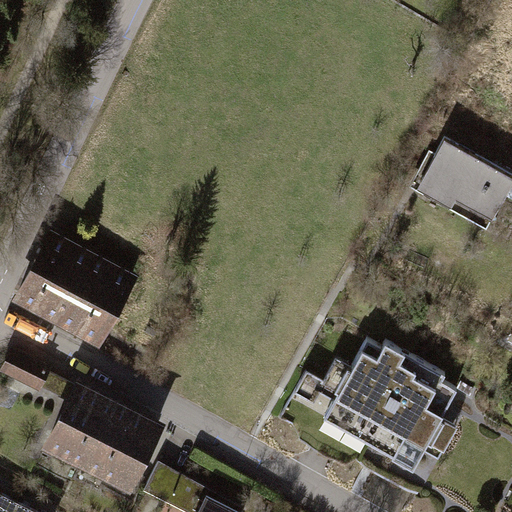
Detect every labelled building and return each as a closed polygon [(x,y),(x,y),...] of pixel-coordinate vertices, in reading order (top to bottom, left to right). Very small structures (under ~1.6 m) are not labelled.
[(511,187),(511,174),(443,139),(416,192),(490,231),(511,187)] [(133,274),(52,231),(34,264),(19,292),(34,300),(79,324),(100,335),(133,274)] [(308,365),(290,398),(416,468),(461,386),(449,380),(454,371),(378,329),(374,336),(367,332),(351,360),(336,352),(324,374),(308,365)] [(44,385),(68,397),(46,440),(131,485),(164,422),(79,377),(75,384),(51,372),(54,366),(13,346),(1,370),(42,390),(44,385)] [(146,491),(186,511),(243,511),(208,493),(211,488),(162,462),(146,491)] [(0,511),(15,511),(22,500),(0,488),(0,511)] [(44,511),(22,500),(15,511),(44,511)]
